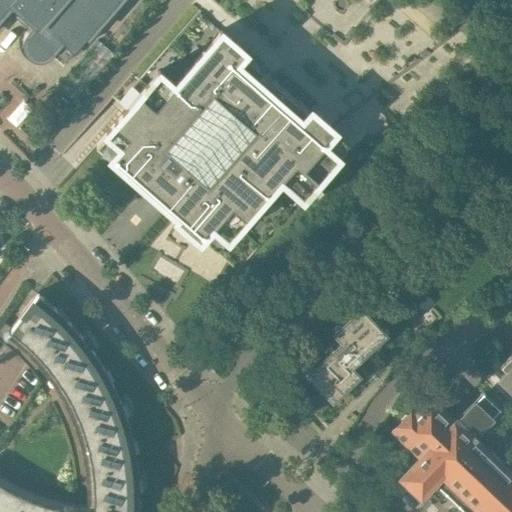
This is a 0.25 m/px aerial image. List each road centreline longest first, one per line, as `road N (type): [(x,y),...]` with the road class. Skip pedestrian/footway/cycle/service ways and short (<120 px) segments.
road 1 (residential): [(511,164),(387,213),(332,246),(288,293),(226,390),(221,416)]
road 2 (residential): [(221,416),(0,172)]
road 3 (unknown): [(297,492),(363,472),(419,511)]
road 4 (residential): [(317,511),(221,416)]
